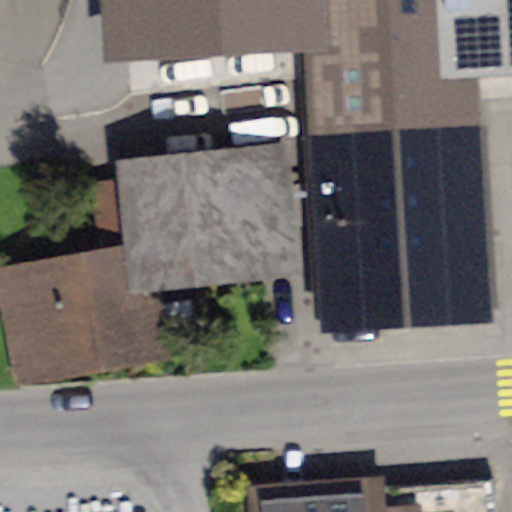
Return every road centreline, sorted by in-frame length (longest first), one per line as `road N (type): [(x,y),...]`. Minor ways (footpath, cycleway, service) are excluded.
road 1 (tertiary): [(511,388),(0,425)]
road 2 (unknown): [(0,112),(17,106),(58,0)]
